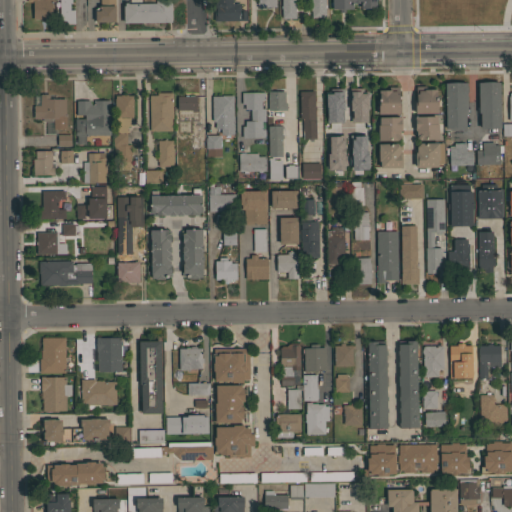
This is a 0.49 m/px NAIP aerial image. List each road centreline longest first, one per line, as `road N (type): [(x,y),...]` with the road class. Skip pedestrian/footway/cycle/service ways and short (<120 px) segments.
road 1 (residential): [(511,316),(10,323)]
road 2 (residential): [(5,57),(11,511)]
road 3 (tertiary): [(251,53),(5,57)]
road 4 (tertiary): [(511,49),(365,52)]
